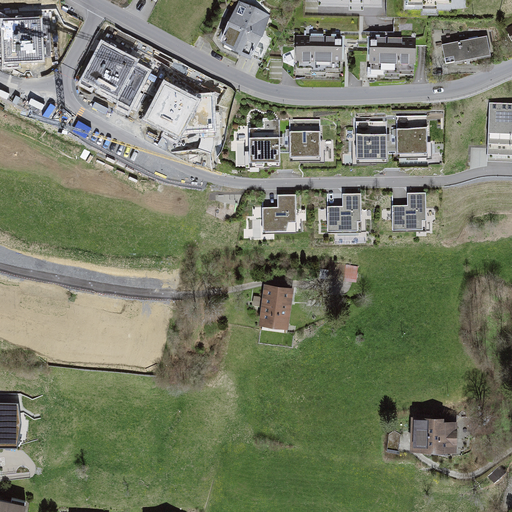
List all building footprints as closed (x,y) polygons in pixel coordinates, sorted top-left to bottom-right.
[(271,18),(238,2),(218,43),(250,60),(271,18)] [(491,37),(445,46),(448,64),(494,55),(491,37)] [(345,38),(298,39),(297,71),(344,71),(345,38)] [(420,38),(373,39),(372,71),(419,71),(420,38)] [(511,105),(490,104),(487,159),(511,160),(511,105)] [(427,116),(397,117),(397,159),(427,159),(427,116)] [(264,128),(249,128),(250,168),(280,167),(279,120),(264,120),(264,128)] [(320,120),(290,120),(290,162),(320,161),(320,120)] [(387,122),(357,122),(357,164),(387,164),(387,122)] [(393,207),(394,230),(426,229),(425,193),(407,194),(407,206),(393,207)] [(360,194),(344,195),(344,207),(327,208),(328,231),(361,230),(360,194)] [(296,196),(279,196),(279,207),(263,208),(263,232),(296,231),(296,196)] [(362,269),(340,265),(337,280),(359,285),(362,269)] [(294,289),(268,285),(260,329),(286,332),(294,289)] [(456,421),(413,420),(411,451),(455,452),(456,421)] [(25,511),(27,502),(0,496),(0,511),(25,511)]
